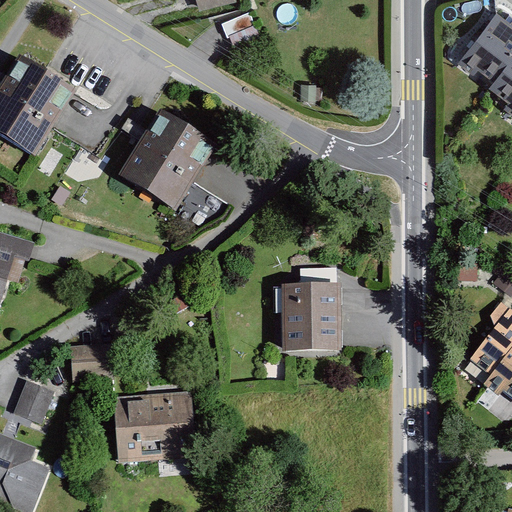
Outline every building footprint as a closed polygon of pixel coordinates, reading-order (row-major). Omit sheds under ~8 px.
[(237,0),(197,0),(201,14),(239,6),(237,0)] [(223,24),(234,47),(260,36),(251,12),(223,24)] [(511,23),(501,16),(468,61),(479,68),(482,64),(503,79),(511,66),(511,23)] [(0,132),(38,156),(80,89),(25,55),(0,94),(0,132)] [(511,66),(503,79),(499,85),(511,94),(511,106),(511,66)] [(302,82),(302,97),(321,96),(319,80),(302,82)] [(123,174),(180,209),(221,144),(164,108),(123,174)] [(0,313),(2,314),(10,283),(21,286),(28,261),(33,263),(38,243),(2,233),(0,242),(0,313)] [(344,349),(343,282),(282,283),(283,350),(344,349)] [(511,310),(510,308),(471,358),(491,375),(484,384),(498,396),(503,391),(511,397),(511,310)] [(115,346),(74,347),(75,384),(117,382),(115,346)] [(46,426),(58,394),(29,382),(17,415),(46,426)] [(200,460),(194,393),(117,399),(122,466),(200,460)] [(35,511),(52,469),(34,462),(39,449),(0,433),(0,508),(9,511),(35,511)]
